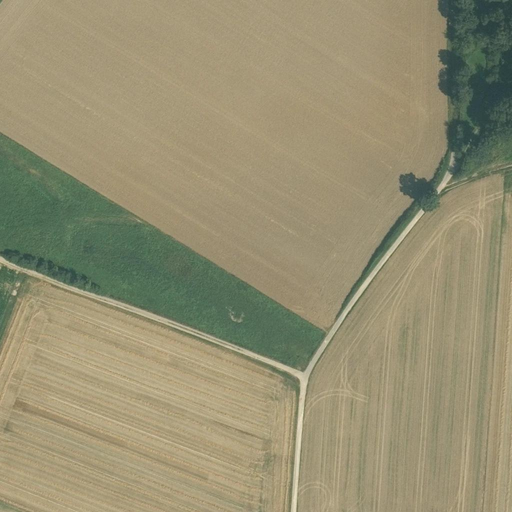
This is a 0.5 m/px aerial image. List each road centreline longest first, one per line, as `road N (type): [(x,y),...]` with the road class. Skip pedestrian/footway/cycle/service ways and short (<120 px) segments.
road 1 (track): [(450,0),(450,172),(303,375),(294,511)]
road 2 (track): [(0,257),(303,375)]
